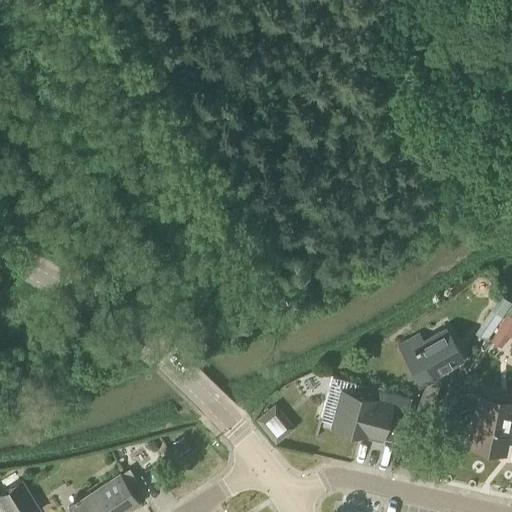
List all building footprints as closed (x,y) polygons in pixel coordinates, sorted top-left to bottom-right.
[(485,342),(511,303),(499,295),(473,334),(485,342)] [(509,338),(511,333),(511,318),(508,315),(490,341),(501,349),(508,337),(509,338)] [(461,361),(444,330),(421,343),(417,336),(400,345),(421,383),(461,361)] [(381,438),(390,404),(341,392),(332,425),(381,438)] [(504,452),(511,413),(511,404),(479,398),(469,445),(504,452)] [(289,433),(281,422),(267,434),(275,444),(289,433)] [(18,481),(13,472),(0,480),(0,503),(5,511),(38,511),(41,510),(21,479),(18,481)] [(126,511),(138,504),(119,474),(68,508),(70,511),(126,511)]
